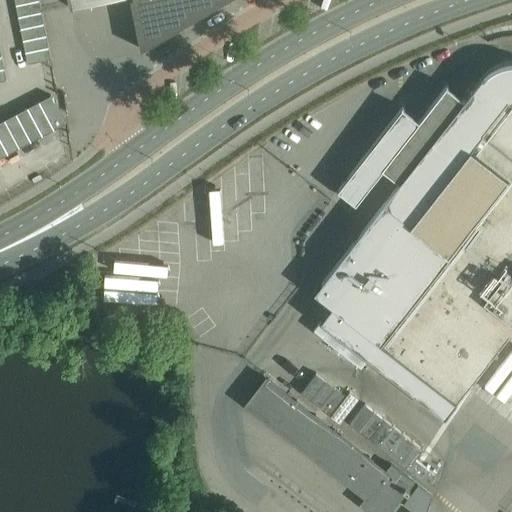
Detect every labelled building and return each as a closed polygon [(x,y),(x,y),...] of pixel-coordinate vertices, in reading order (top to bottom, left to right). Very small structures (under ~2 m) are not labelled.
[(39,0),(38,0),(15,5),(18,16),(41,12),(39,0)] [(130,0),(141,49),(224,0),(130,0)] [(44,23),(42,13),(41,12),(18,16),(20,28),(44,23)] [(23,40),(46,35),(44,23),(20,28),(23,40)] [(46,35),(23,40),(25,52),(48,47),(46,35)] [(51,59),(48,47),(25,52),(27,63),(51,59)] [(338,189),(356,202),(382,168),(400,181),(314,291),(332,305),(321,320),(368,356),(446,415),(509,335),(511,337),(511,60),(510,60),(506,61),(502,62),(499,63),(496,65),(492,67),(489,69),(486,71),(484,74),(481,77),(465,98),(444,83),(419,118),(401,105),(338,189)] [(50,94),(39,101),(54,129),(65,123),(50,94)] [(54,129),(39,101),(27,107),(42,135),(54,129)] [(42,135),(27,107),(16,113),(31,141),(42,135)] [(16,113),(4,119),(19,147),(31,141),(16,113)] [(19,147),(4,119),(0,121),(0,138),(8,153),(19,147)] [(361,366),(368,356),(321,320),(313,329),(361,366)] [(360,503),(371,511),(389,511),(406,491),(407,492),(410,489),(408,488),(413,481),(391,464),(386,470),(267,377),(246,404),(365,497),(360,503)]
